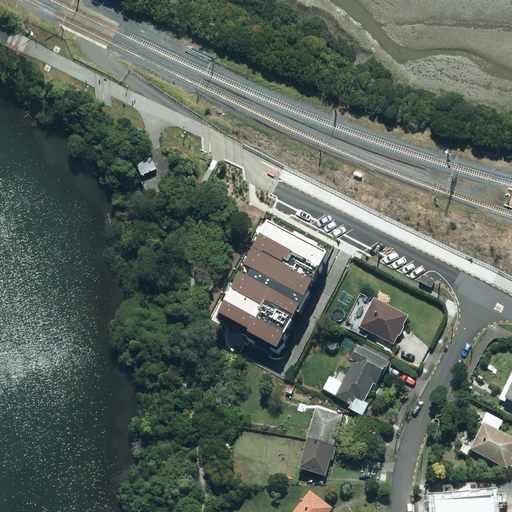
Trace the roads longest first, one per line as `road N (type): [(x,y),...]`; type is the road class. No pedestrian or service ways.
road 1 (residential): [(485,288),(424,409),(408,453),(401,511)]
road 2 (residential): [(485,288),(277,184)]
